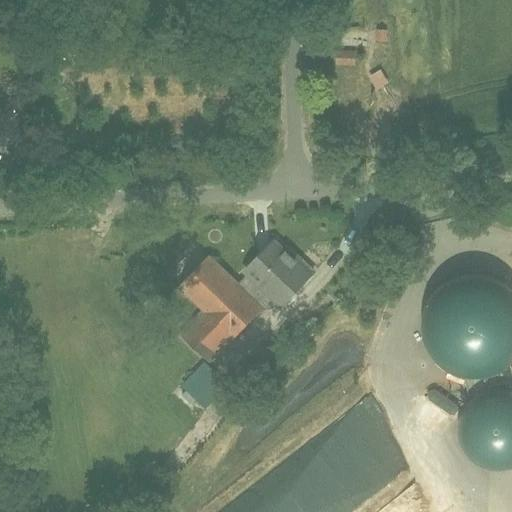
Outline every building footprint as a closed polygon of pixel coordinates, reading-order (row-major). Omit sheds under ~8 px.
[(246,276),(247,278),(239,287),(262,309),(272,299),(283,310),(316,273),(279,240),(246,276)] [(181,335),(210,362),(262,309),(239,287),(209,258),(181,287),(205,310),(181,335)] [(511,283),(505,277),(488,270),(470,268),(452,273),(437,283),(427,298),(422,315),(422,333),(429,350),(440,363),(455,372),(471,375),(488,374),(504,367),(511,359),(511,283)] [(128,381),(119,304),(99,306),(108,384),(128,381)] [(209,364),(180,391),(193,405),(201,398),(207,404),(228,385),(209,364)] [(511,383),(503,381),(489,382),(477,388),(466,398),(460,411),(459,425),(462,439),(468,450),(479,459),(491,464),(504,465),(511,462),(511,383)]
